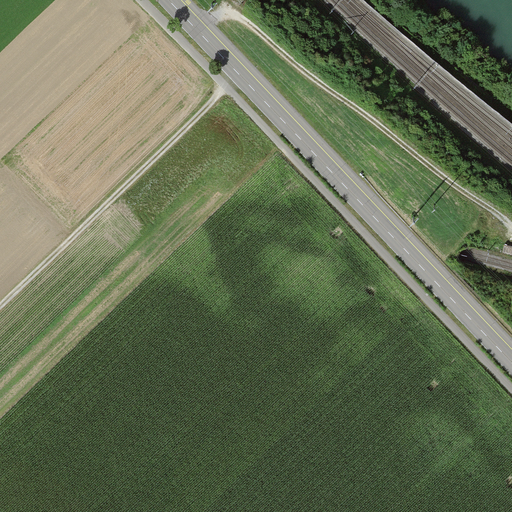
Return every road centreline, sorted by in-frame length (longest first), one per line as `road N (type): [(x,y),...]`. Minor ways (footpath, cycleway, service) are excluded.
road 1 (primary): [(511,361),(173,0)]
road 2 (track): [(198,26),(222,11),(242,14),(302,69),(511,222)]
road 3 (track): [(0,302),(227,89)]
